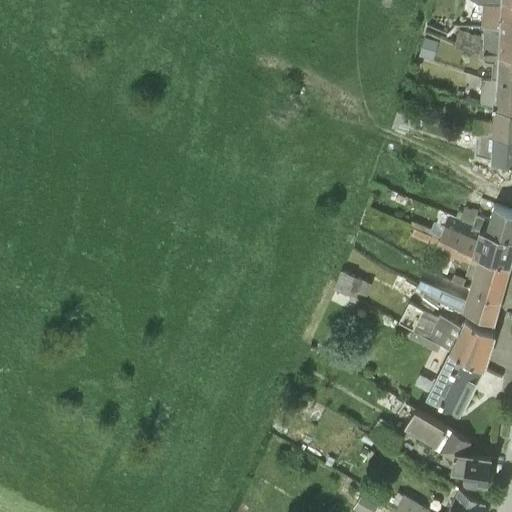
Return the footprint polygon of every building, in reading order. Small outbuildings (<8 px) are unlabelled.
[(484,29),(484,48),(485,43),(500,44),(501,0),(482,0),(481,18),(485,18),(484,29)] [(511,0),(501,0),(500,44),(511,44),(511,0)] [(484,48),(484,29),(462,21),(464,15),(429,3),(423,22),(484,48)] [(425,29),(419,46),(434,51),(440,33),(425,29)] [(485,43),(484,48),(485,49),(485,52),(494,53),(492,70),(498,70),(500,44),(485,43)] [(498,70),(497,83),(496,98),(511,99),(511,44),(500,44),(498,70)] [(498,70),(492,70),(482,68),(482,94),(496,91),(497,83),(498,70)] [(495,113),(494,126),(511,128),(511,99),(496,98),(495,113)] [(399,100),(393,118),(408,124),(414,105),(399,100)] [(494,126),(495,113),(475,110),(473,123),(481,125),(494,126)] [(494,126),(481,125),(481,135),(479,135),(475,146),(492,151),(494,126)] [(511,128),(494,126),(492,151),(511,153),(511,128)] [(489,212),(486,222),(511,228),(511,202),(494,196),(489,212)] [(486,222),(489,212),(477,208),(478,203),(464,199),(463,204),(459,203),(456,209),(460,210),(474,215),(472,220),(480,222),(480,221),(486,222)] [(458,239),(473,244),(477,231),(446,218),(440,230),(458,239)] [(415,221),(413,229),(428,235),(431,228),(415,221)] [(473,244),(479,246),(511,255),(511,250),(511,228),(486,222),(480,221),(480,222),(477,231),(473,244)] [(458,239),(440,230),(440,232),(432,229),(429,238),(435,241),(433,245),(454,253),(455,249),(470,254),(466,267),(473,268),(479,246),(473,244),(458,239)] [(479,246),(473,268),(469,279),(501,291),(511,255),(479,246)] [(344,262),(336,280),(347,285),(350,280),(368,287),(373,274),(364,271),(363,272),(355,267),(344,262)] [(454,266),(452,272),(463,277),(466,271),(454,266)] [(423,280),(417,276),(398,267),(392,278),(416,291),(423,280)] [(417,276),(423,280),(427,283),(438,289),(440,290),(465,303),(465,301),(463,300),(466,289),(443,279),(442,282),(421,269),(417,276)] [(463,300),(465,301),(494,313),(501,291),(469,279),(466,289),(463,300)] [(438,289),(427,283),(421,294),(434,301),(440,290),(438,289)] [(450,340),(462,318),(441,306),(440,308),(410,292),(399,313),(414,322),(442,336),(450,340)] [(462,318),(450,340),(485,358),(495,323),(466,308),(462,318)] [(442,336),(414,322),(410,328),(438,343),(442,336)] [(485,358),(450,340),(427,387),(463,405),(485,358)] [(412,407),(416,399),(406,394),(393,387),(387,396),(401,404),(402,401),(412,407)] [(416,399),(412,407),(405,418),(437,437),(448,419),(416,399)] [(379,412),(370,426),(393,441),(402,426),(379,412)] [(448,419),(437,437),(434,440),(453,455),(453,451),(455,441),(466,443),(473,431),(448,419)] [(453,451),(453,455),(452,462),(465,464),(464,466),(466,469),(467,470),(469,471),(471,471),(472,472),(479,473),(488,475),(488,473),(491,448),(469,445),(470,443),(455,441),(453,451)] [(446,510),(445,511),(481,511),(482,509),(485,494),(459,479),(452,497),(446,510)] [(363,484),(355,500),(372,509),(380,494),(363,484)] [(445,511),(446,510),(431,502),(431,500),(404,485),(397,498),(421,511),(445,511)]
